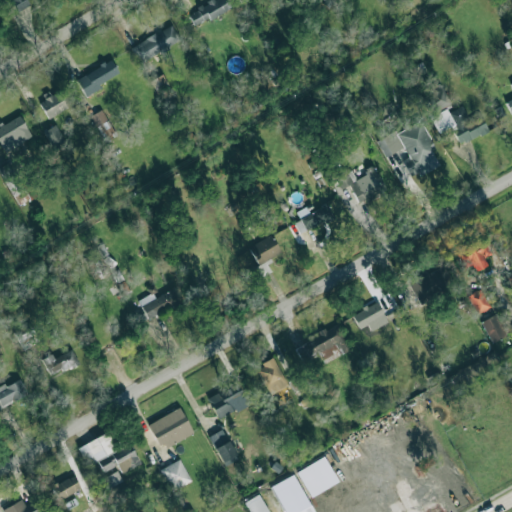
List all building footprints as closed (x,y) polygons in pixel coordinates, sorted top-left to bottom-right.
[(28,5),(25,0),(9,0),(16,12),(28,5)] [(194,26),(231,6),(227,0),(211,0),(187,13),(194,26)] [(130,47),(139,63),(180,40),(171,24),(130,47)] [(75,78),(85,96),(100,88),(98,83),(118,73),(111,59),(75,78)] [(430,77),(422,61),(409,68),(418,84),(430,77)] [(450,105),(440,83),(419,93),(429,114),(450,105)] [(46,118),(66,109),(57,90),(38,99),(46,118)] [(487,132),(481,115),(468,120),(462,105),(440,113),(440,114),(432,117),(435,126),(441,124),(442,128),(452,125),(458,142),(487,132)] [(90,115),(103,142),(115,136),(102,109),(90,115)] [(0,143),(4,151),(31,138),(20,115),(0,124),(0,143)] [(438,165),(432,151),(434,149),(420,120),(377,141),(385,157),(403,148),(408,156),(402,159),(411,178),(438,165)] [(51,147),(63,141),(55,124),(43,130),(51,147)] [(357,203),(385,192),(373,165),(363,169),(366,175),(356,180),(351,170),(335,177),(340,188),(350,185),(357,203)] [(308,212),(306,206),(296,211),(300,220),(294,222),(298,233),(333,219),(327,204),(308,212)] [(259,275),(269,271),(264,259),(279,254),(272,235),(247,245),(259,275)] [(483,257),(490,254),(483,240),(455,253),(463,269),(472,265),(474,271),(487,265),(483,257)] [(408,283),(418,302),(453,283),(443,264),(408,283)] [(511,295),(511,269),(501,275),(511,295)] [(154,298),(151,292),(137,300),(147,319),(181,300),(173,287),(154,298)] [(466,295),(475,314),(488,307),(479,289),(466,295)] [(369,330),(386,323),(378,302),(351,312),(358,329),(367,325),(369,330)] [(490,342),(504,336),(495,314),(480,320),(490,342)] [(322,364),(350,349),(337,324),(294,346),(302,361),(316,354),(322,364)] [(53,358),(51,354),(43,358),(51,375),(78,363),(71,349),(53,358)] [(286,386),(274,358),(256,366),(268,394),(286,386)] [(0,385),(0,406),(27,394),(19,377),(0,385)] [(235,409),(232,402),(241,397),(234,382),(206,396),(217,418),(235,409)] [(192,432),(178,407),(148,424),(162,449),(192,432)] [(209,434),(222,465),(236,459),(223,429),(209,434)] [(121,472),(139,463),(129,443),(119,448),(110,430),(77,447),(86,466),(96,461),(102,473),(117,465),(121,472)] [(296,472),(310,497),(337,481),(323,456),(296,472)] [(190,480),(179,458),(159,469),(171,491),(190,480)] [(105,489),(122,481),(117,470),(100,478),(105,489)] [(313,511),(295,473),(273,484),(279,497),(292,491),(301,510),(296,511),(313,511)] [(79,490),(74,476),(51,484),(56,499),(79,490)] [(243,502),(249,511),(268,511),(257,494),(243,502)] [(1,509),(2,511),(42,511),(44,511),(38,499),(25,506),(21,499),(1,509)]
